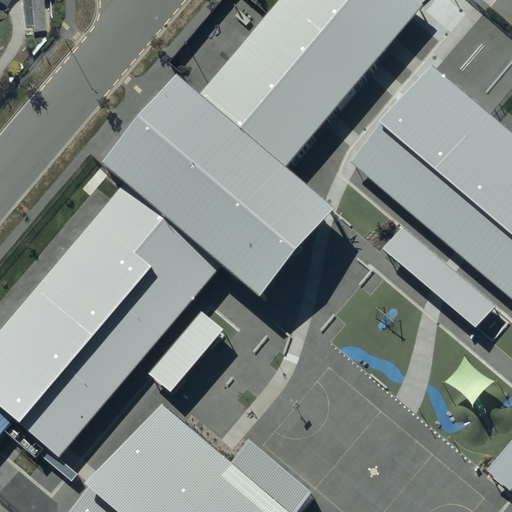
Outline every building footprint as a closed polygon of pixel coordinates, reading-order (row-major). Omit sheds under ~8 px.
[(124,192),(0,341),(0,411),(56,457),(209,273),(252,308),(328,217),(279,177),(421,5),(415,0),(276,0),(196,97),(170,75),(94,167),(124,192)] [(511,135),(428,65),(345,163),(511,306),(511,135)] [(397,230),(375,256),(470,335),(492,309),(397,230)] [(231,463),(162,405),(73,511),(297,511),(312,495),(249,442),(231,463)] [(511,441),(484,477),(509,497),(511,493),(511,441)]
